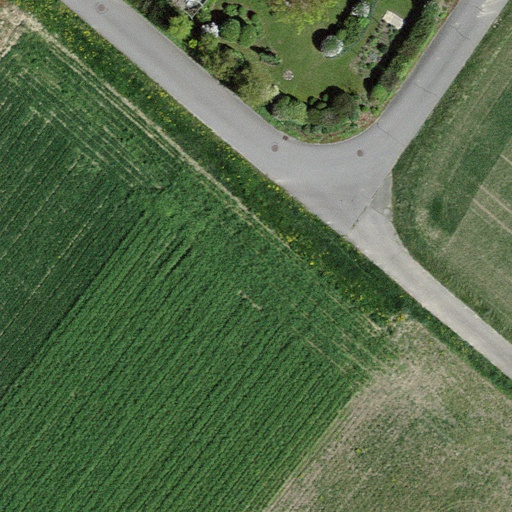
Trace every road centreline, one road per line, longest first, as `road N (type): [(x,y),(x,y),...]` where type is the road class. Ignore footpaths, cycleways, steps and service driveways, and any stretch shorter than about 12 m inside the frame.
road 1 (residential): [(90,0),(352,219)]
road 2 (unclassified): [(352,219),(489,0)]
road 3 (track): [(352,219),(511,355)]
